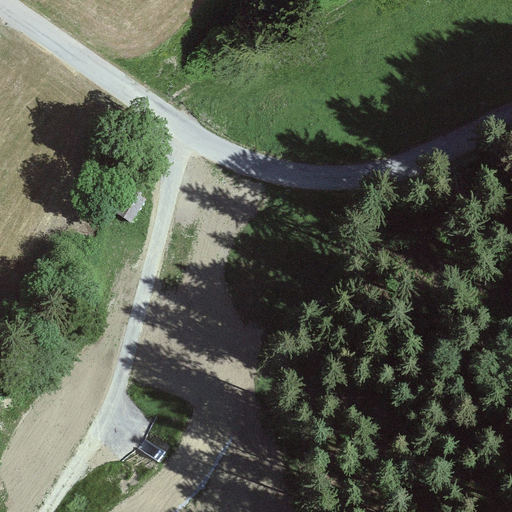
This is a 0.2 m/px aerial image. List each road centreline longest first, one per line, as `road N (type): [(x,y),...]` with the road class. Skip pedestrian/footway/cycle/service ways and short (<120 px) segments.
road 1 (unclassified): [(511,116),(360,173),(241,160),(137,100),(0,4)]
road 2 (track): [(137,100),(147,198),(134,310),(35,511)]
